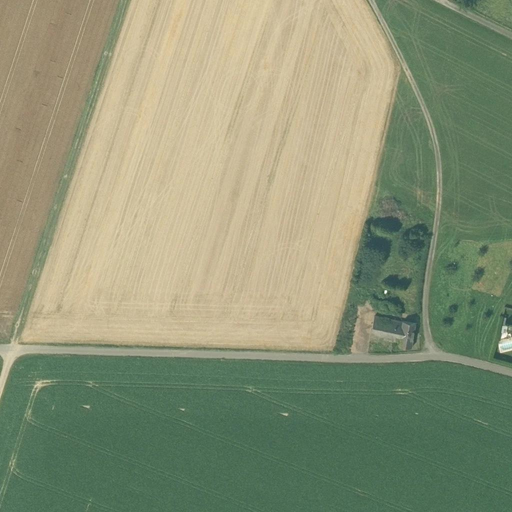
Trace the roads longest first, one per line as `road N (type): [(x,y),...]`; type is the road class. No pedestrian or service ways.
road 1 (unclassified): [(12,348),(431,354),(511,374)]
road 2 (track): [(371,0),(414,86),(437,156),(425,295),(431,354)]
road 3 (track): [(125,0),(12,348)]
